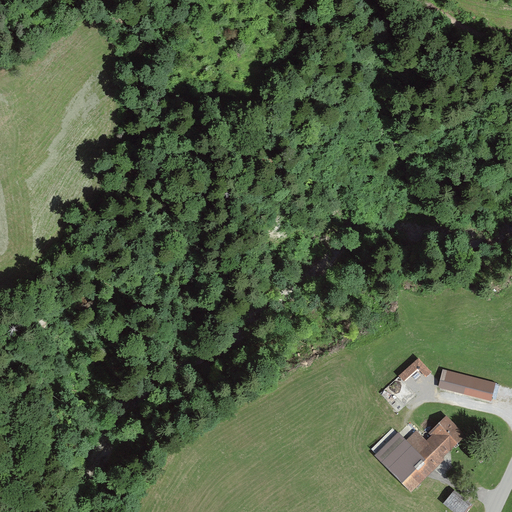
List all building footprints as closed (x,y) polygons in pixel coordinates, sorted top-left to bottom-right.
[(419,349),(400,367),(405,372),(419,360),(428,370),(433,364),(419,349)] [(417,390),(401,370),(388,380),(404,401),(417,390)] [(494,386),(441,371),(436,390),(489,404),(494,386)] [(424,443),(438,457),(462,435),(445,417),(427,434),(430,437),(424,443)] [(406,489),(422,475),(428,468),(439,458),(438,457),(424,443),(415,431),(410,437),(404,442),(396,434),(375,455),(392,474),(406,489)] [(443,502),(454,511),(461,511),(467,505),(452,492),(443,502)]
